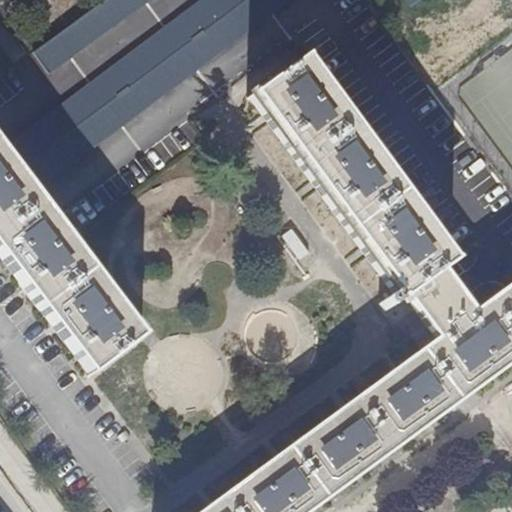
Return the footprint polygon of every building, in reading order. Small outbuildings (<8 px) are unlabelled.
[(201,0),(5,147),(38,189),(290,0),(201,0)] [(149,0),(103,0),(36,49),(32,52),(48,74),(149,0)] [(404,299),(441,271),(449,265),(300,61),(248,100),(398,304),(404,299)] [(0,151),(0,258),(89,376),(140,338),(45,212),(0,151)] [(308,511),(511,363),(511,284),(472,314),(459,296),(441,271),(404,299),(422,323),(435,341),(199,511),(308,511)] [(393,305),(388,297),(378,305),(383,312),(393,305)]
